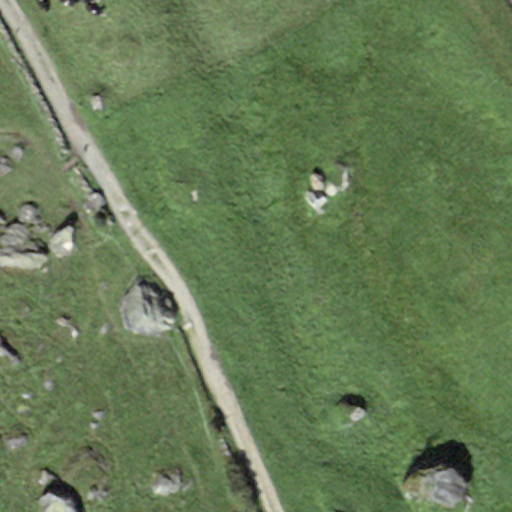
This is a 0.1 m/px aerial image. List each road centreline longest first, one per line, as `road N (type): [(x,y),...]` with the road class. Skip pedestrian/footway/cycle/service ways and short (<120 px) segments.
road 1 (track): [(104,187),(192,321),(275,511)]
road 2 (track): [(0,4),(104,187)]
